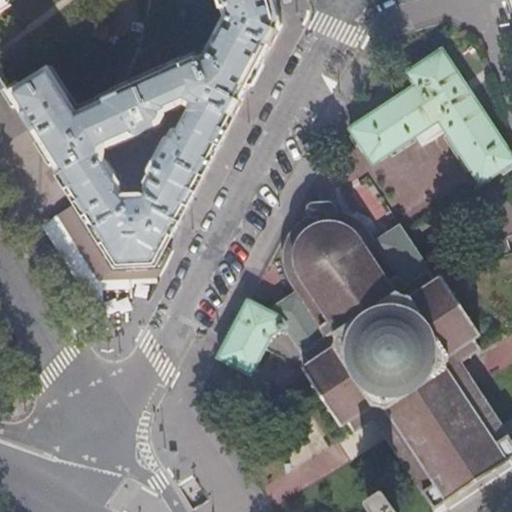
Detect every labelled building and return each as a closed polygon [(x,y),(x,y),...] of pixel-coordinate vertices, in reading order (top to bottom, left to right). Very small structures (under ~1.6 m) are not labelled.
[(0,0),(0,11),(10,5),(6,0),(217,0),(220,9),(221,9),(224,18),(204,56),(195,59),(180,65),(180,64),(117,92),(118,93),(103,100),(103,101),(78,112),(50,68),(9,94),(38,141),(86,216),(97,233),(111,255),(116,264),(156,262),(196,188),(258,70),(282,25),(274,0),(0,0)] [(438,121),(480,185),(511,163),(511,156),(442,50),(407,72),(415,85),(349,128),(373,164),(438,121)] [(342,214),(336,212),(336,200),(318,201),(319,204),(313,204),(309,206),(307,212),(311,216),(306,219),(302,222),(298,225),(295,229),(292,233),(289,237),(287,242),(286,246),(285,251),(284,256),(285,261),(285,267),(287,273),(290,280),(296,290),(272,307),(267,310),(248,301),(218,358),(252,373),(272,336),(285,327),(300,349),(309,362),(303,366),(308,373),(342,425),(348,421),(354,431),(376,417),(383,428),(388,436),(434,509),(444,503),(476,482),(507,461),(511,458),(511,442),(507,435),(511,432),(511,419),(501,427),(474,386),(465,374),(458,363),(480,348),(474,340),(479,336),(441,277),(435,281),(428,270),(400,226),(375,242),(367,230),(363,226),(360,223),(355,219),(349,216),(346,215),(342,214)] [(97,233),(86,216),(72,225),(96,264),(111,255),(97,233)] [(393,511),(384,498),(386,497),(385,495),(383,496),(382,495),(381,495),(382,497),(371,504),(370,503),(368,504),(369,505),(367,506),(368,508),(369,508),(371,511),(393,511)]
